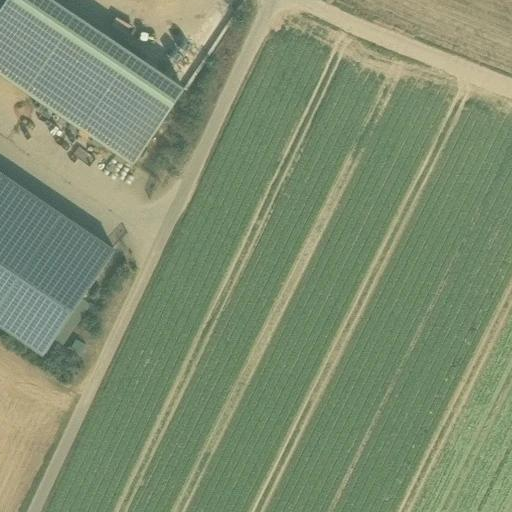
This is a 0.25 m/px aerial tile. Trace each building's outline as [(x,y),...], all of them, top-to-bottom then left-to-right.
[(161,77),(47,0),(10,0),(0,15),(0,76),(134,166),(183,92),(161,77)] [(0,0),(0,15),(10,0),(0,0)] [(211,0),(161,77),(183,92),(240,10),(225,0),(211,0)] [(0,328),(43,358),(54,341),(82,300),(115,252),(0,174),(0,328)] [(63,347),(90,306),(82,300),(54,341),(63,347)]
